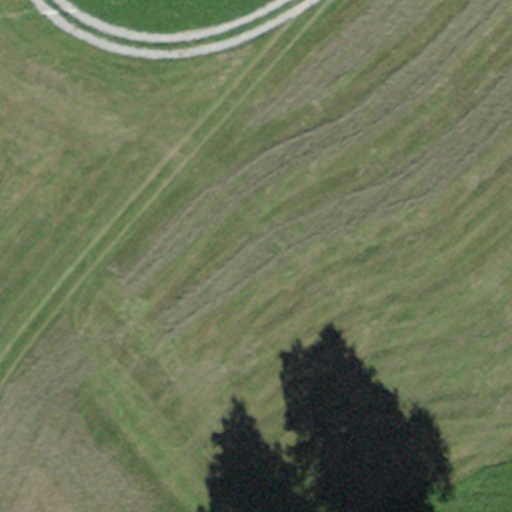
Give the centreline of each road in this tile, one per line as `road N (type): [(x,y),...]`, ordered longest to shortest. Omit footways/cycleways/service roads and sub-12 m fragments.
road 1 (track): [(324,0),(0,395)]
road 2 (track): [(39,0),(115,59),(169,59),(263,22),(295,0)]
